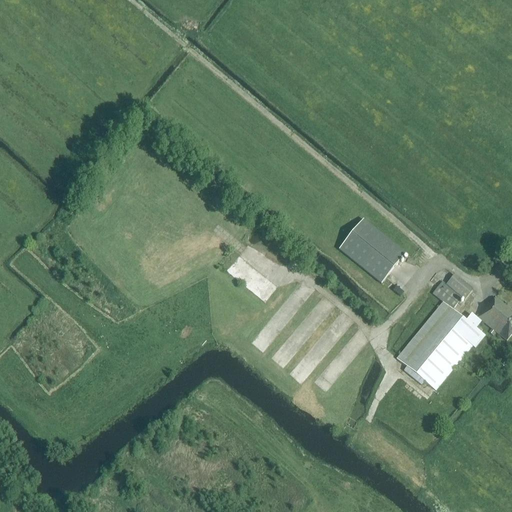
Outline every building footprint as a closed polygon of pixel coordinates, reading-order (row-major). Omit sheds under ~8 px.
[(383,285),(406,256),(407,256),(365,221),(341,251),(383,285)] [(239,257),(227,272),(266,304),(278,288),(239,257)] [(398,361),(436,392),(452,373),(458,379),(474,360),(467,355),(482,336),(477,331),(482,325),(472,317),(467,323),(453,312),(463,300),(466,302),(474,292),(455,277),(447,287),(443,284),(433,296),(444,304),(398,361)] [(396,287),(393,291),(400,298),(404,294),(396,287)] [(491,306),(479,320),(491,330),(496,334),(507,343),(511,337),(511,312),(497,300),(492,307),(491,306)]
